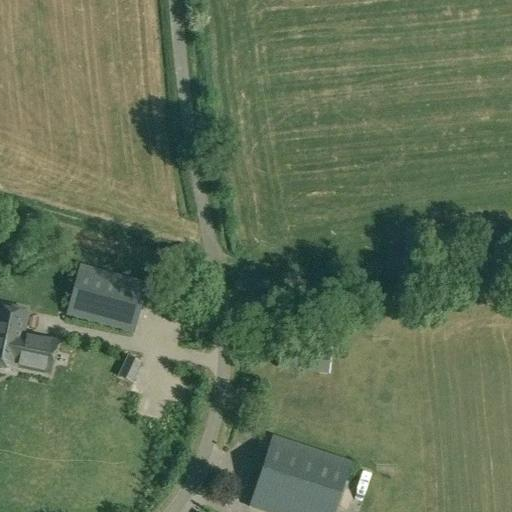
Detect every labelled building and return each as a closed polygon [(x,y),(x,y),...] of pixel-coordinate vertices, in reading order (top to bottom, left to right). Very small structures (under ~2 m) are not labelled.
[(134,333),(148,283),(81,265),(68,315),(134,333)] [(0,368),(6,370),(8,365),(51,374),(57,343),(23,336),(27,315),(25,315),(26,310),(0,304),(0,368)] [(330,374),(333,339),(282,335),(279,369),(330,374)] [(133,383),(143,363),(129,356),(119,376),(133,383)] [(137,457),(169,468),(181,434),(113,409),(107,428),(143,441),(137,457)] [(41,483),(111,511),(121,511),(142,463),(64,431),(58,448),(55,447),(41,483)] [(274,437),(251,508),(264,511),(335,511),(351,462),(274,437)]
